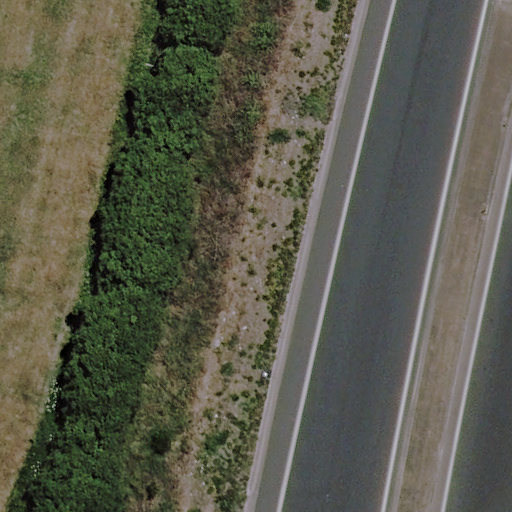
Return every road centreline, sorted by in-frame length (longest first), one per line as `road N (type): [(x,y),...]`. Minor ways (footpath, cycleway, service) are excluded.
road 1 (trunk): [(333,511),(436,0)]
road 2 (trunk): [(511,369),(490,511)]
